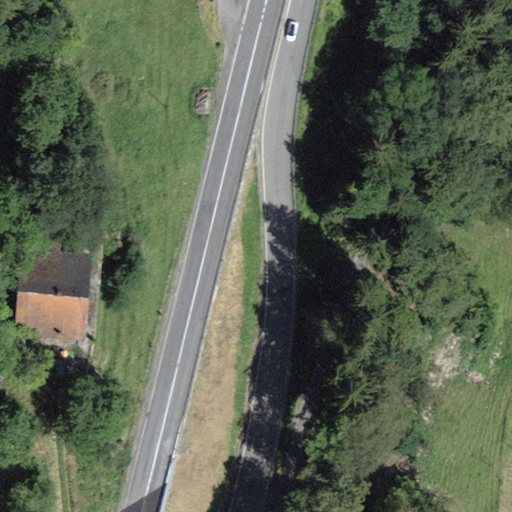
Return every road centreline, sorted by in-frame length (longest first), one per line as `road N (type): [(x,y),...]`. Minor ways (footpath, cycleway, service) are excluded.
road 1 (track): [(448,0),(405,82),(359,312),(329,414),(298,466),(276,484),(250,487)]
road 2 (secondary): [(144,511),(270,0)]
road 3 (unclassified): [(304,0),(276,137),(281,262),(273,385),(243,511)]
road 4 (track): [(66,511),(59,366)]
